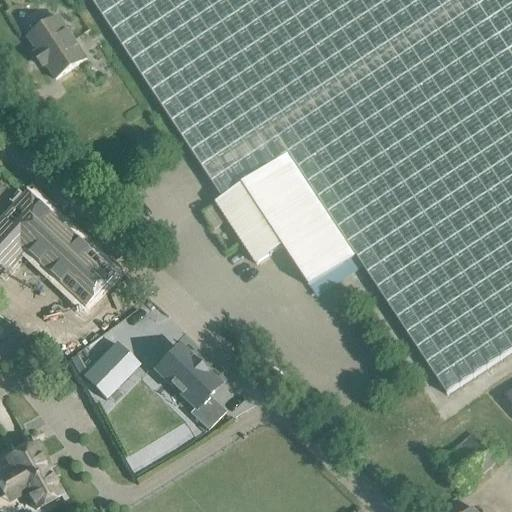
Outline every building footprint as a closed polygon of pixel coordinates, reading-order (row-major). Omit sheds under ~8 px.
[(511,0),(91,0),(220,195),(289,152),(356,257),(447,395),(464,384),(511,352),(511,0)] [(50,24),(47,19),(44,18),(34,25),(34,28),(37,33),(29,38),(38,52),(35,54),(44,68),(47,66),(56,80),(87,60),(60,18),(50,24)] [(223,199),(217,203),(257,265),(284,247),(310,287),(356,257),(289,152),(220,195),(223,199)] [(25,191),(0,217),(0,229),(86,309),(117,276),(25,191)] [(106,401),(139,366),(117,345),(84,379),(106,401)] [(178,348),(154,373),(194,411),(190,415),(208,432),(208,433),(226,414),(209,397),(219,387),(205,373),(193,361),(178,348)] [(474,437),(445,463),(467,489),(497,463),(474,437)] [(27,495),(36,511),(61,497),(33,446),(14,457),(18,465),(0,475),(0,478),(13,502),(27,495)]
